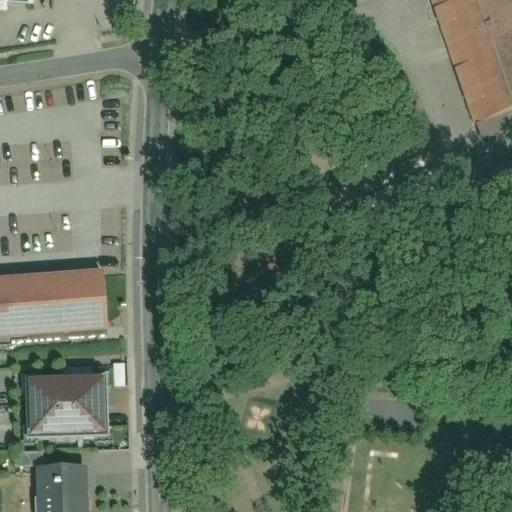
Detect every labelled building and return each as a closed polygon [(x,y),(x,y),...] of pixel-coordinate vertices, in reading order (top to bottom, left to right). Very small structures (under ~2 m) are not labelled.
[(511,0),(440,0),(482,135),(511,126),(511,0)] [(432,131),(412,92),(384,106),(405,145),(432,131)] [(443,167),(358,201),(368,224),(440,195),(437,189),(449,184),(443,167)] [(112,275),(0,285),(0,352),(117,342),(112,275)] [(95,383),(17,389),(22,447),(100,440),(95,383)] [(80,511),(78,473),(31,475),(33,511),(80,511)]
